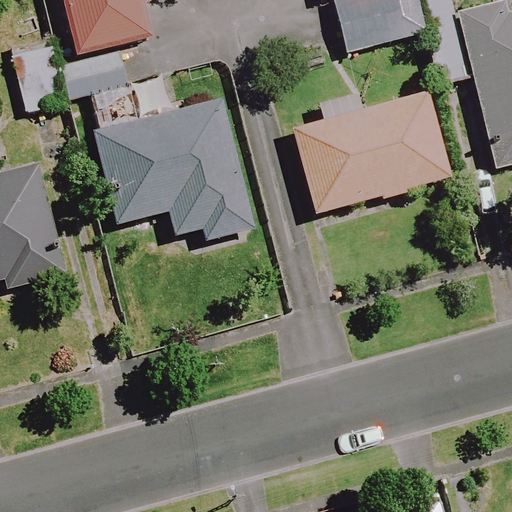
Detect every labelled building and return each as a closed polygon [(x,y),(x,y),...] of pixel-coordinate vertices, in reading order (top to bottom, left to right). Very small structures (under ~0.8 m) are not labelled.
[(152,42),(143,0),(56,0),(70,61),(152,42)] [(340,60),(402,44),(391,0),(314,0),(318,13),(327,10),(340,60)] [(409,0),(419,40),(422,39),(436,94),(465,87),(488,178),(511,171),(511,19),(502,22),(499,10),(456,21),(450,0),(409,0)] [(62,110),(50,57),(5,67),(18,121),(62,110)] [(113,59),(56,73),(64,104),(80,101),(111,232),(162,220),(168,246),(194,240),(196,248),(249,236),(218,108),(129,129),(113,59)] [(444,185),(421,100),(286,138),(310,223),(444,185)] [(0,178),(0,291),(55,280),(33,172),(0,178)]
